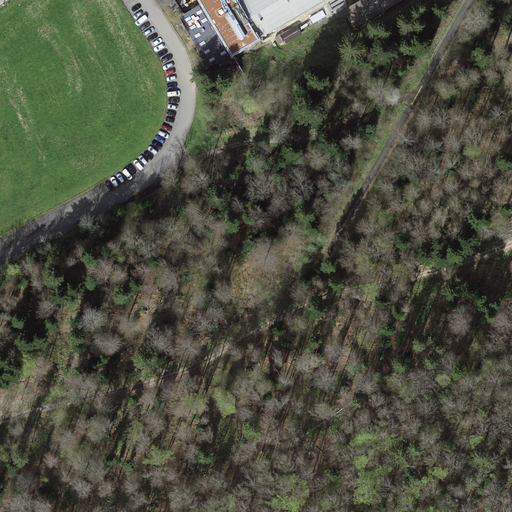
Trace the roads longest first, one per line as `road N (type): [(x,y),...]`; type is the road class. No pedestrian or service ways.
road 1 (track): [(0,418),(176,375),(317,299),(424,275),(511,241)]
road 2 (track): [(162,164),(315,135),(420,95),(511,36)]
